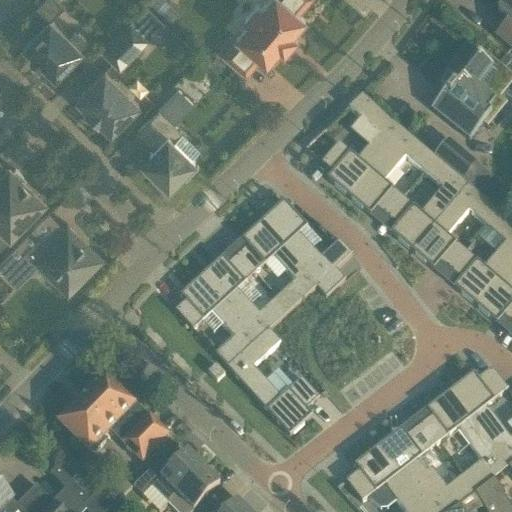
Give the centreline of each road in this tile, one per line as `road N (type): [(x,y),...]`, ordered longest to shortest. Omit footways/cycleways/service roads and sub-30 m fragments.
road 1 (residential): [(257,156),(354,238),(438,347)]
road 2 (residential): [(276,484),(101,316)]
road 3 (residential): [(164,249),(0,91)]
road 4 (residential): [(257,156),(406,0)]
road 5 (residential): [(438,347),(276,484)]
road 6 (residential): [(0,419),(101,316)]
road 7 (residential): [(164,249),(257,156)]
